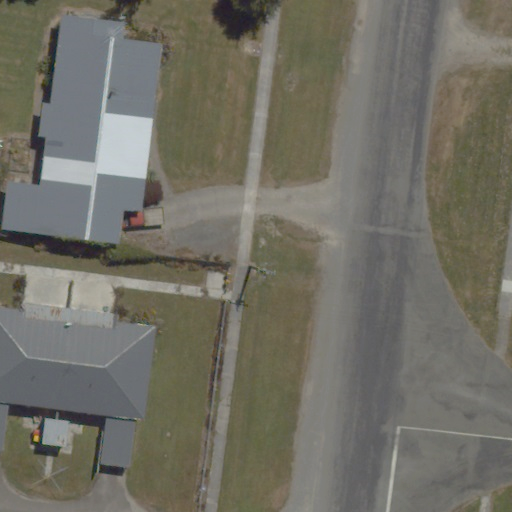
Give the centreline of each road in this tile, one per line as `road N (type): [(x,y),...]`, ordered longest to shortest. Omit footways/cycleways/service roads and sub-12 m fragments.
road 1 (residential): [(354,421),(407,0)]
road 2 (residential): [(354,421),(511,438)]
